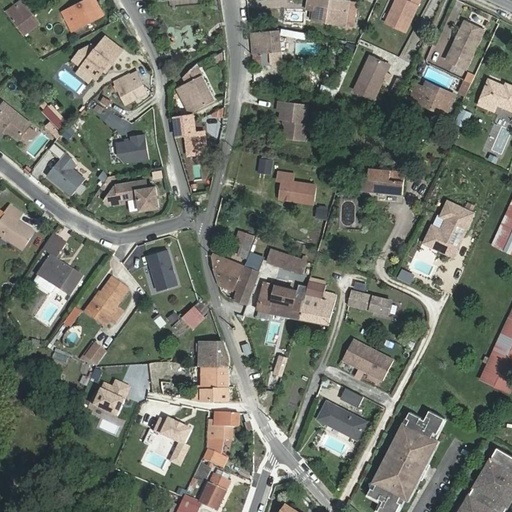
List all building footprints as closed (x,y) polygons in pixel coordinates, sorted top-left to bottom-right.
[(8,12),(12,18),(28,7),(23,0),(8,12)] [(88,0),(70,9),(72,14),(66,17),(72,31),(104,15),(96,0),(88,0)] [(315,12),(314,19),(346,25),(349,1),(340,0),(309,0),(309,7),(313,7),(312,11),(315,12)] [(406,32),(418,6),(420,0),(396,0),(387,22),(406,32)] [(357,3),(349,1),(346,25),(354,26),(357,3)] [(12,18),(18,26),(33,15),(28,7),(12,18)] [(40,24),(33,15),(18,26),(25,35),(40,24)] [(452,55),(449,62),(467,70),(485,31),(467,23),(464,24),(450,54),(452,55)] [(283,36),(299,37),(299,30),(283,29),(283,36)] [(252,33),(255,59),(260,62),(262,58),(262,53),(281,51),(280,30),(252,33)] [(83,67),(97,79),(107,67),(109,69),(124,50),(107,37),(96,51),(90,47),(81,54),(79,58),(86,63),(83,67)] [(75,61),(83,67),(86,63),(79,58),(81,54),(75,61)] [(371,56),(355,90),(375,99),(390,65),(371,56)] [(203,75),(198,63),(184,77),(187,84),(178,88),(191,114),(216,100),(203,75)] [(311,82),(310,67),(289,68),(290,83),(311,82)] [(337,74),(325,73),(324,82),(336,84),(337,74)] [(468,73),(465,80),(472,83),(476,76),(468,73)] [(128,75),(123,78),(135,99),(147,92),(140,77),(131,81),(128,75)] [(126,104),(135,99),(123,78),(115,82),(126,104)] [(420,79),(418,84),(425,88),(426,85),(440,91),(442,89),(420,79)] [(489,80),(482,99),(480,105),(495,111),(498,104),(511,110),(511,86),(507,84),(505,87),(489,80)] [(323,84),(320,96),(336,100),(339,88),(323,84)] [(456,95),(442,89),(440,91),(426,85),(425,88),(418,84),(411,99),(447,115),(456,95)] [(102,102),(109,106),(112,101),(104,97),(102,102)] [(45,102),(39,107),(60,131),(66,126),(45,102)] [(309,106),(279,102),(278,110),(282,111),(281,119),(287,120),(285,138),(304,140),(309,106)] [(0,110),(0,133),(2,135),(6,129),(20,140),(33,125),(6,103),(0,110)] [(467,128),(473,111),(462,108),(456,124),(467,128)] [(204,132),(196,133),(194,116),(176,118),(178,136),(187,135),(189,155),(207,152),(204,132)] [(126,141),(117,142),(119,154),(125,163),(150,159),(146,134),(131,136),(132,140),(130,140),(129,138),(125,139),(126,141)] [(47,175),(72,195),(86,178),(74,168),(77,164),(73,158),(66,152),(61,157),(61,159),(47,175)] [(272,174),(274,158),(261,156),(259,172),(272,174)] [(406,172),(370,168),(369,177),(364,177),(363,191),(404,195),(406,172)] [(99,177),(105,182),(109,176),(104,170),(99,177)] [(278,180),(283,181),(281,195),(295,197),(295,200),(314,203),(317,185),(294,182),(295,174),(280,172),(278,180)] [(101,188),(105,190),(112,180),(118,179),(118,175),(109,176),(105,182),(101,188)] [(147,178),(115,183),(104,201),(111,206),(122,204),(122,201),(138,199),(140,212),(162,209),(158,185),(149,186),(147,178)] [(477,212),(448,199),(440,217),(446,220),(442,228),(433,223),(423,244),(454,259),(477,212)] [(511,204),(494,245),(511,253),(511,204)] [(7,215),(0,226),(0,234),(23,250),(35,232),(18,221),(23,214),(11,206),(5,214),(7,215)] [(328,208),(317,207),(316,218),(327,219),(328,208)] [(240,255),(246,257),(253,239),(253,235),(241,231),(237,244),(244,246),(240,255)] [(45,249),(51,253),(60,239),(54,235),(45,249)] [(56,286),(71,296),(84,277),(56,260),(66,243),(60,239),(51,253),(53,254),(36,281),(36,284),(50,293),(52,292),(56,286)] [(169,249),(147,256),(158,292),(180,285),(169,249)] [(304,260),(273,250),(268,262),(302,273),(307,258),(305,257),(304,260)] [(245,266),(214,253),(213,254),(212,257),(216,272),(219,284),(235,290),(245,266)] [(264,274),(245,266),(235,290),(238,291),(235,299),(248,304),(256,282),(262,280),(264,274)] [(416,275),(403,268),(398,278),(411,284),(416,275)] [(446,282),(450,275),(442,272),(439,279),(446,282)] [(92,308),(110,322),(114,325),(124,312),(118,307),(129,290),(113,278),(92,308)] [(310,281),(309,287),(301,319),(329,325),(338,295),(325,291),(326,286),(310,281)] [(270,314),(301,319),(309,287),(302,285),(300,295),(291,293),(292,290),(268,285),(259,310),(270,312),(270,314)] [(353,292),(350,305),(388,314),(392,302),(369,295),(370,293),(368,293),(367,295),(353,292)] [(184,317),(194,328),(205,318),(194,307),(184,317)] [(110,322),(92,308),(88,313),(107,326),(110,322)] [(510,393),(511,388),(511,311),(494,350),(481,379),(510,393)] [(176,312),(168,317),(172,324),(181,319),(176,312)] [(160,313),(153,318),(161,328),(168,323),(160,313)] [(385,381),(395,361),(356,339),(345,359),(385,381)] [(225,343),(200,343),(200,366),(202,366),(230,366),(230,357),(225,343)] [(87,356),(98,364),(107,351),(96,344),(87,356)] [(56,349),(54,359),(69,364),(72,354),(56,349)] [(289,357),(279,354),(273,374),(282,377),(289,357)] [(230,366),(202,366),(202,401),(229,401),(230,366)] [(92,377),(84,374),(80,384),(88,387),(92,377)] [(348,388),(343,397),(359,405),(363,397),(348,388)] [(358,440),(367,422),(338,407),(329,424),(358,440)] [(405,424),(388,456),(391,457),(388,463),(386,461),(375,483),(377,484),(374,490),(372,489),(369,495),(380,501),(381,500),(384,502),(379,511),(380,511),(398,511),(402,504),(399,503),(402,497),(409,500),(417,485),(414,483),(417,477),(423,480),(426,475),(422,473),(424,469),(428,470),(431,464),(425,461),(428,455),(430,457),(438,441),(432,438),(435,432),(438,434),(446,419),(430,411),(425,420),(422,419),(422,418),(411,412),(407,418),(410,420),(407,425),(405,424)] [(233,427),(239,427),(240,414),(216,412),(216,420),(210,420),(209,437),(211,437),(211,442),(209,451),(205,459),(224,468),(227,459),(221,457),(226,443),(234,444),(233,427)] [(156,454),(167,431),(130,413),(119,437),(156,454)] [(511,456),(498,448),(460,511),(504,511),(511,500),(511,456)] [(214,475),(210,484),(202,502),(218,510),(227,492),(231,483),(229,482),(232,476),(218,470),(216,476),(214,475)] [(195,511),(198,506),(184,500),(179,511),(195,511)]
